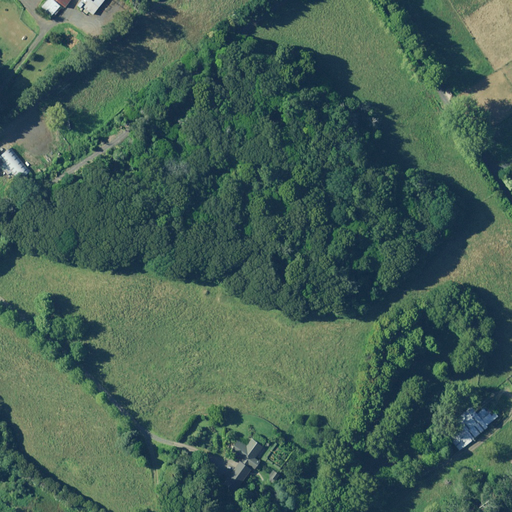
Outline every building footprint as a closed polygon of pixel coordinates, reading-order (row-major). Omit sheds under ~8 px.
[(94,15),(104,0),(95,0),(94,1),(92,0),(82,0),(78,6),(82,8),(83,7),(94,15)] [(98,38),(84,25),(81,29),(95,41),(98,38)] [(0,156),(5,163),(0,166),(7,175),(12,171),(19,181),(30,171),(11,147),(0,155),(0,156)] [(487,425),(498,417),(490,408),(487,411),(485,407),(478,413),(473,406),(457,419),(462,425),(449,436),(460,450),(489,427),(487,425)] [(266,448),(252,438),(247,445),(239,439),(230,451),(242,459),(224,483),(235,492),(253,468),(255,469),(261,461),(258,459),(266,448)] [(276,481),(281,474),(273,469),(269,475),(271,477),(268,481),(272,484),(275,480),(276,481)]
